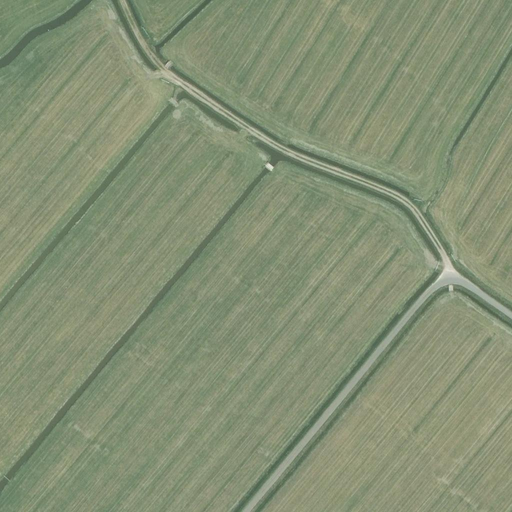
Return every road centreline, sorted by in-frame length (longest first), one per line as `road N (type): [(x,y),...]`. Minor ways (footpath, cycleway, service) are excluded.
road 1 (unclassified): [(247,511),(432,288),(458,280),(511,316)]
road 2 (track): [(167,74),(287,153),(398,196),(439,247),(450,279)]
